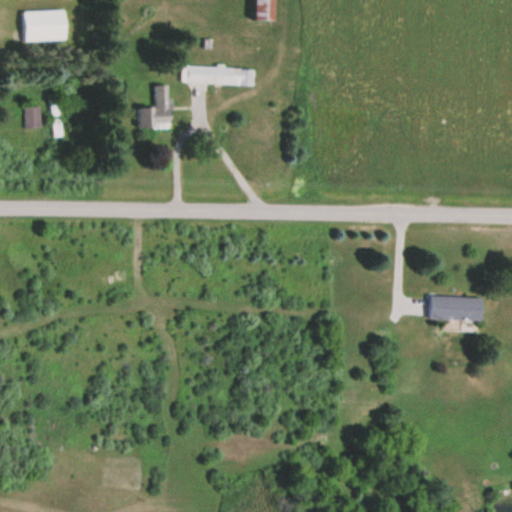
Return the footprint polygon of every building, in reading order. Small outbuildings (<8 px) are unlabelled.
[(251,0),(252,21),(271,21),(270,0),(251,0)] [(62,11),(20,11),(20,41),(62,41),(62,11)] [(250,85),(250,68),(179,66),(178,83),(250,85)] [(151,108),(136,108),(136,129),(168,129),(168,85),(152,85),(151,108)] [(38,128),(37,106),(21,107),(22,129),(38,128)] [(479,318),(480,295),(426,293),(425,316),(479,318)]
